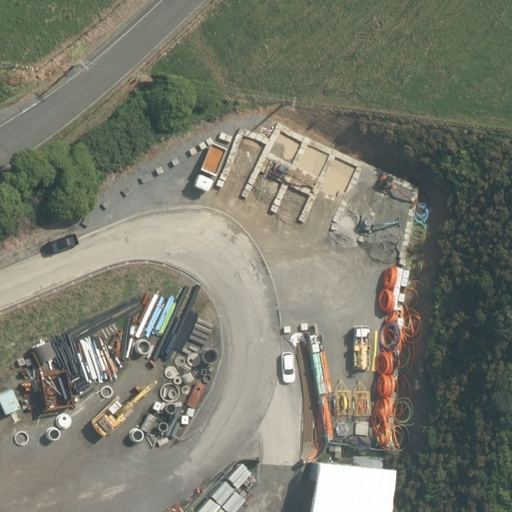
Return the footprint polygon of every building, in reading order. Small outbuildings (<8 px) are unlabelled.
[(271,122),(254,117),(243,161),(259,165),(271,122)] [(304,134),(287,125),(265,162),(283,172),(304,134)] [(363,162),(336,148),(317,184),(343,198),(363,162)] [(418,186),(403,179),(387,210),(401,218),(418,186)] [(107,334),(92,307),(42,335),(57,361),(107,334)] [(214,511),(200,499),(187,511),(214,511)]
